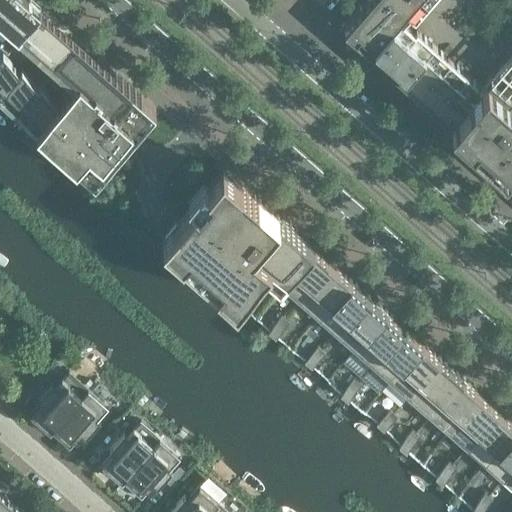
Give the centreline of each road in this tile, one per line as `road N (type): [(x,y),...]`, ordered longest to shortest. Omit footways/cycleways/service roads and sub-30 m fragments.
road 1 (secondary): [(113,0),(511,350)]
road 2 (secondary): [(511,248),(278,40)]
road 3 (residential): [(96,511),(0,426)]
